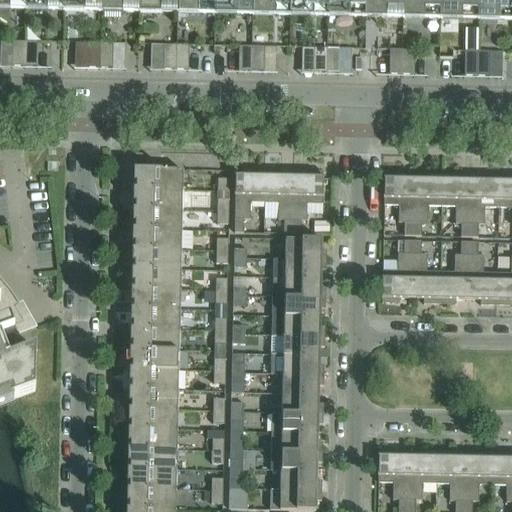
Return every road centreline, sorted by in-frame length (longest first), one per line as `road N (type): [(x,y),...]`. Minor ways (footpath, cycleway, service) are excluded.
road 1 (residential): [(81,511),(92,93)]
road 2 (tertiary): [(359,94),(92,93)]
road 3 (residential): [(357,338),(359,94)]
road 4 (residential): [(356,420),(511,424)]
road 5 (residential): [(511,343),(357,338)]
road 6 (tertiary): [(511,98),(359,94)]
